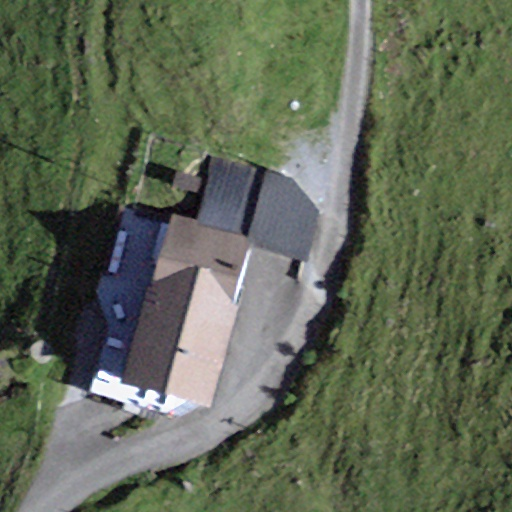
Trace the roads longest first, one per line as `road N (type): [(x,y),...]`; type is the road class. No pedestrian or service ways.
road 1 (track): [(183,442),(262,433),(387,0)]
road 2 (track): [(44,511),(183,442)]
